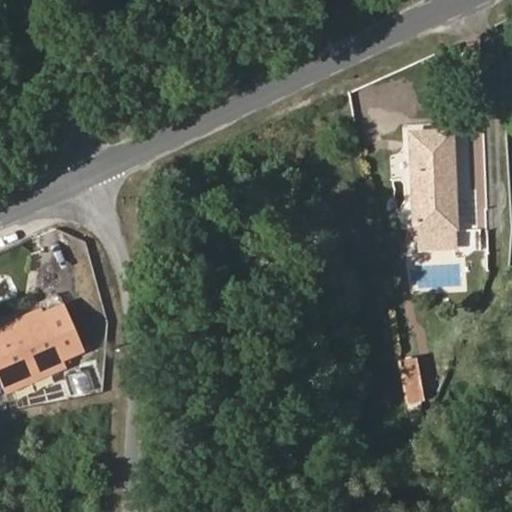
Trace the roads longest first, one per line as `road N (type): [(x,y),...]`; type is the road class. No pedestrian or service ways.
road 1 (secondary): [(463,0),(88,172)]
road 2 (residential): [(133,511),(124,301),(88,172)]
road 3 (residential): [(37,0),(88,172)]
